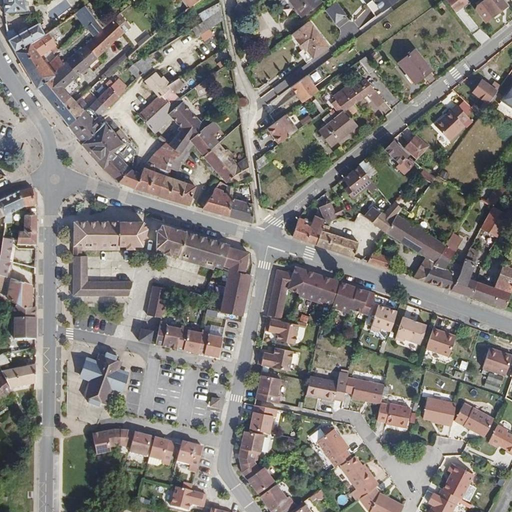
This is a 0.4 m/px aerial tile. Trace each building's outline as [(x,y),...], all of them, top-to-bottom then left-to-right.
[(25,11),(23,0),(2,0),(4,19),(25,17),(25,11)] [(202,0),(185,0),(183,2),(189,11),(202,0)] [(290,0),(302,17),(322,3),(320,0),(290,0)] [(402,0),(372,0),(374,2),(368,6),(372,13),(376,18),(402,0)] [(466,4),(462,0),(444,0),(454,13),(466,4)] [(506,10),(499,0),(485,0),(473,11),(484,25),(506,10)] [(222,12),(224,11),(219,3),(198,16),(203,24),(218,14),(222,12)] [(338,6),(328,12),(336,24),(342,20),(346,17),(338,6)] [(96,21),(87,10),(75,18),(85,30),(96,21)] [(198,37),(223,22),(218,14),(203,24),(193,30),(198,37)] [(131,29),(122,17),(115,22),(125,34),(131,29)] [(93,39),(104,31),(96,21),(85,30),(93,39)] [(97,61),(125,34),(115,22),(104,31),(93,39),(84,47),(97,61)] [(328,50),(311,24),(294,35),(306,53),(308,52),(314,59),(328,50)] [(151,38),(145,31),(143,32),(137,25),(131,29),(125,34),(137,49),(151,38)] [(16,56),(44,37),(38,26),(17,39),(13,33),(7,33),(9,43),(16,56)] [(50,40),(59,33),(56,28),(47,35),(50,40)] [(247,47),(245,34),(236,35),(239,49),(247,47)] [(46,48),(52,43),(50,40),(47,35),(44,37),(16,56),(21,64),(36,54),(41,61),(50,54),(46,48)] [(56,49),(52,43),(46,48),(50,54),(51,53),(56,49)] [(87,75),(85,72),(97,61),(84,47),(63,67),(36,91),(54,116),(70,101),(69,99),(80,90),(77,86),(78,85),(75,81),(81,76),(83,78),(87,75)] [(55,58),(59,54),(58,52),(56,49),(51,53),(55,58)] [(375,53),(367,59),(369,63),(378,57),(375,53)] [(416,53),(398,65),(414,88),(432,75),(416,53)] [(36,91),(63,67),(58,60),(48,67),(46,64),(45,65),(41,61),(36,54),(21,64),(24,70),(36,91)] [(113,75),(132,58),(128,54),(100,78),(102,81),(111,73),(113,75)] [(142,76),(153,68),(150,64),(154,61),(149,56),(134,67),(142,76)] [(376,71),(366,59),(360,62),(370,75),(376,71)] [(319,94),(307,77),(290,87),(302,105),(319,94)] [(487,100),(500,83),(493,78),(489,83),(482,77),(472,88),(487,100)] [(170,95),(166,90),(158,83),(153,78),(143,88),(145,90),(150,96),(157,102),(159,106),(170,95)] [(185,88),(179,81),(168,89),(166,90),(170,95),(159,106),(157,102),(138,116),(146,127),(168,106),(171,109),(180,100),(178,98),(175,95),(178,93),(185,88)] [(168,89),(161,81),(158,83),(166,90),(168,89)] [(511,106),(511,81),(500,97),(511,106)] [(354,106),(370,95),(375,91),(366,82),(349,94),(337,103),(344,113),(354,106)] [(116,103),(123,96),(114,86),(98,101),(107,111),(116,103)] [(337,103),(349,94),(346,90),(334,99),(337,103)] [(384,102),(375,91),(370,95),(378,107),(384,102)] [(194,151),(201,158),(218,143),(214,137),(222,130),(215,123),(209,128),(205,123),(202,124),(180,100),(171,109),(168,106),(146,127),(155,134),(169,121),(178,133),(176,135),(178,137),(166,146),(179,159),(185,152),(190,146),(194,151)] [(241,123),(239,109),(245,108),(247,107),(248,105),(248,104),(247,102),(246,100),(244,100),(237,101),(236,102),(238,110),(234,112),(236,123),(241,123)] [(60,122),(76,107),(70,101),(54,116),(60,122)] [(67,130),(90,108),(83,101),(76,107),(60,122),(67,130)] [(77,140),(93,124),(107,111),(98,101),(90,108),(67,130),(72,135),(74,137),(77,140)] [(463,114),(471,108),(463,101),(457,106),(463,114)] [(344,113),(337,103),(333,105),(340,116),(344,113)] [(460,122),(465,117),(463,114),(457,106),(454,103),(432,123),(447,140),(463,126),(460,122)] [(359,113),(354,106),(344,113),(349,120),(359,113)] [(329,149),(355,129),(349,120),(344,113),(340,116),(317,133),(329,149)] [(298,133),(286,116),(266,130),(278,147),(298,133)] [(311,121),(308,116),(299,122),(302,127),(311,121)] [(463,127),(470,121),(465,117),(460,122),(463,126),(463,127)] [(81,146),(98,130),(97,128),(96,127),(93,124),(77,140),(79,142),(81,146)] [(104,175),(132,146),(115,127),(110,132),(106,127),(100,132),(82,150),(88,159),(104,175)] [(82,150),(100,132),(98,130),(81,146),(82,150)] [(414,132),(404,145),(418,157),(429,145),(414,132)] [(396,165),(403,173),(415,162),(394,139),(385,148),(399,163),(396,165)] [(226,154),(218,143),(201,158),(226,189),(229,186),(231,188),(240,185),(250,179),(247,158),(237,167),(230,159),(233,157),(228,151),(226,154)] [(131,177),(132,166),(136,153),(130,149),(132,146),(104,175),(119,187),(131,177)] [(179,159),(166,146),(162,149),(160,150),(157,152),(176,163),(178,161),(179,159)] [(189,157),(194,151),(190,146),(185,152),(189,157)] [(173,171),(176,163),(157,152),(152,156),(173,171)] [(183,164),(189,157),(185,152),(179,159),(178,161),(176,163),(173,171),(171,175),(178,177),(181,166),(183,164)] [(158,202),(165,181),(168,182),(171,175),(173,171),(152,156),(144,171),(141,180),(135,195),(141,197),(158,202)] [(378,168),(368,156),(360,161),(361,162),(371,174),(378,168)] [(257,172),(268,164),(264,158),(256,163),(257,172)] [(371,174),(361,162),(344,176),(351,186),(348,188),(354,195),(363,188),(363,187),(375,178),(371,174)] [(420,176),(432,184),(438,177),(425,168),(420,176)] [(451,172),(443,168),(439,174),(447,179),(451,172)] [(128,193),(133,178),(131,177),(119,187),(128,193)] [(135,195),(141,180),(137,179),(133,178),(128,193),(132,194),(135,195)] [(506,185),(498,179),(485,197),(492,203),(506,185)] [(189,211),(195,192),(168,182),(165,181),(158,202),(189,211)] [(250,200),(248,188),(232,189),(232,191),(232,201),(250,200)] [(227,220),(233,202),(232,202),(232,201),(232,191),(227,189),(226,197),(223,196),(222,193),(216,192),(215,193),(214,199),(202,212),(227,220)] [(33,210),(37,207),(37,194),(30,190),(17,195),(25,212),(33,210)] [(25,212),(17,195),(3,202),(0,202),(0,230),(12,225),(12,219),(25,212)] [(394,209),(405,201),(400,196),(396,200),(388,209),(392,212),(394,209)] [(341,214),(336,203),(333,198),(321,205),(326,215),(329,221),(341,214)] [(346,211),(340,200),(336,203),(341,214),(346,211)] [(253,227),(253,207),(233,202),(227,220),(253,227)] [(375,221),(382,209),(372,203),(365,215),(375,221)] [(498,237),(511,216),(493,204),(480,226),(498,237)] [(383,227),(392,212),(388,209),(384,207),(375,221),(383,227)] [(445,241),(394,209),(392,212),(383,227),(423,254),(409,275),(420,279),(445,241)] [(316,243),(323,223),(326,215),(315,211),(312,219),(305,239),(316,243)] [(305,239),(312,219),(300,215),(293,234),(297,237),(305,239)] [(35,249),(36,220),(36,218),(24,219),(24,233),(20,234),(19,234),(18,244),(17,248),(35,249)] [(358,241),(328,229),(330,225),(323,223),(316,243),(331,249),(352,256),(358,241)] [(129,230),(146,230),(143,224),(73,227),(74,237),(80,237),(80,231),(129,230)] [(228,246),(163,227),(158,234),(165,232),(226,251),(228,246)] [(144,251),(149,236),(146,230),(129,230),(80,231),(80,237),(74,237),(74,252),(82,252),(135,252),(135,255),(143,254),(144,251)] [(456,244),(462,236),(452,230),(447,238),(456,244)] [(228,246),(226,251),(165,232),(158,234),(156,256),(162,258),(174,261),(222,275),(224,272),(229,273),(220,312),(219,317),(242,322),(243,317),(251,275),(246,275),(251,255),(229,249),(229,247),(228,246)] [(0,263),(11,265),(15,241),(4,240),(0,261),(0,263)] [(454,269),(444,266),(455,247),(445,241),(420,279),(445,288),(448,289),(457,271),(454,269)] [(368,262),(375,250),(378,246),(369,243),(362,259),(368,262)] [(389,269),(394,256),(375,250),(368,262),(389,269)] [(82,262),(82,252),(74,252),(74,262),(82,262)] [(469,296),(477,277),(466,273),(473,260),(464,255),(457,271),(448,289),(469,296)] [(128,298),(132,283),(88,284),(88,262),(82,262),(74,262),(74,300),(128,298)] [(9,282),(11,265),(0,263),(0,278),(6,281),(9,282)] [(375,292),(294,263),(291,270),(275,267),(267,313),(282,316),(287,286),(298,289),(297,293),(346,309),(349,306),(367,310),(368,307),(375,292)] [(504,309),(511,289),(511,265),(505,263),(498,280),(495,279),(492,284),(477,277),(469,296),(480,300),(504,309)] [(32,314),(34,289),(13,282),(9,302),(13,304),(19,308),(29,314),(32,314)] [(161,322),(168,290),(153,287),(146,319),(161,322)] [(13,304),(9,302),(2,298),(0,296),(0,309),(7,313),(13,304)] [(390,328),(396,309),(378,303),(369,327),(378,330),(379,325),(390,328)] [(34,346),(35,315),(32,314),(29,314),(19,308),(14,315),(14,345),(34,346)] [(419,341),(426,323),(402,315),(394,337),(404,341),(405,337),(419,341)] [(295,341),(299,322),(267,316),(265,329),(279,331),(278,338),(295,341)] [(177,351),(181,332),(169,329),(170,325),(161,322),(156,347),(177,351)] [(448,354),(455,335),(431,327),(425,347),(448,354)] [(198,355),(202,334),(190,332),(190,330),(181,329),(181,332),(177,351),(198,355)] [(152,340),(153,331),(145,330),(142,332),(139,333),(138,340),(143,341),(142,342),(151,344),(152,340)] [(223,340),(210,338),(210,334),(202,332),(202,334),(198,355),(208,357),(209,351),(220,353),(223,340)] [(506,372),(511,353),(511,352),(489,345),(482,364),(506,372)] [(290,370),(294,350),(276,347),(275,353),(261,351),(259,363),(290,370)] [(124,388),(129,372),(118,369),(121,360),(116,358),(117,354),(111,352),(105,350),(103,354),(98,352),(95,361),(85,358),(80,374),(90,377),(85,394),(90,396),(89,399),(101,403),(102,400),(107,401),(108,399),(113,385),(124,388)] [(0,369),(14,367),(6,351),(0,354),(0,369)] [(219,360),(220,353),(209,351),(208,357),(208,359),(217,360),(219,361),(219,360)] [(36,383),(36,362),(14,367),(0,369),(0,371),(2,375),(9,389),(13,389),(36,383)] [(504,375),(490,371),(487,378),(501,383),(504,375)] [(345,392),(349,376),(349,374),(340,372),(338,380),(310,374),(306,394),(336,400),(336,398),(344,400),(345,392)] [(9,389),(2,375),(0,376),(0,400),(13,391),(13,389),(9,389)] [(279,402),(283,380),(259,375),(255,397),(279,402)] [(381,402),(385,383),(349,376),(345,392),(354,394),(353,396),(381,402)] [(499,390),(501,383),(487,379),(485,385),(499,390)] [(451,425),(455,402),(425,396),(421,416),(436,420),(435,422),(451,425)] [(213,399),(211,407),(218,409),(220,401),(213,399)] [(404,427),(408,407),(381,402),(378,420),(383,421),(383,423),(404,427)] [(484,434),(494,417),(466,402),(456,419),(484,434)] [(270,431),(273,414),(278,414),(279,409),(253,405),(249,427),(270,431)] [(22,426),(25,423),(25,417),(14,422),(17,428),(22,426)] [(511,433),(496,425),(487,440),(497,446),(498,444),(507,448),(505,451),(511,454),(511,433)] [(348,449),(332,428),(316,440),(321,446),(348,449)] [(121,443),(122,429),(93,435),(97,453),(113,450),(113,444),(121,443)] [(147,455),(151,437),(122,429),(121,443),(125,443),(133,446),(132,452),(147,455)] [(260,449),(262,437),(241,435),(238,455),(239,462),(253,458),(253,454),(253,449),(260,449)] [(169,466),(175,442),(155,437),(150,458),(164,461),(163,465),(169,466)] [(197,471),(197,469),(202,445),(182,441),(177,462),(190,465),(189,467),(189,470),(197,471)] [(348,456),(345,451),(348,449),(321,446),(336,465),(348,456)] [(380,482),(368,468),(366,469),(355,455),(339,466),(361,496),(377,484),(380,482)] [(261,467),(253,458),(239,462),(243,471),(256,491),(274,480),(264,465),(261,467)] [(459,500),(474,474),(455,463),(451,471),(453,472),(442,491),(459,500)] [(191,490),(193,484),(184,482),(183,488),(175,486),(170,505),(188,510),(190,504),(196,505),(204,507),(207,494),(198,492),(191,490)] [(281,511),(297,502),(290,492),(286,495),(278,482),(260,495),(271,511),(281,511)] [(399,511),(404,503),(383,491),(377,484),(361,496),(360,497),(370,510),(373,511),(399,511)] [(452,511),(459,500),(442,491),(439,496),(432,492),(429,500),(434,502),(429,511),(452,511)]
